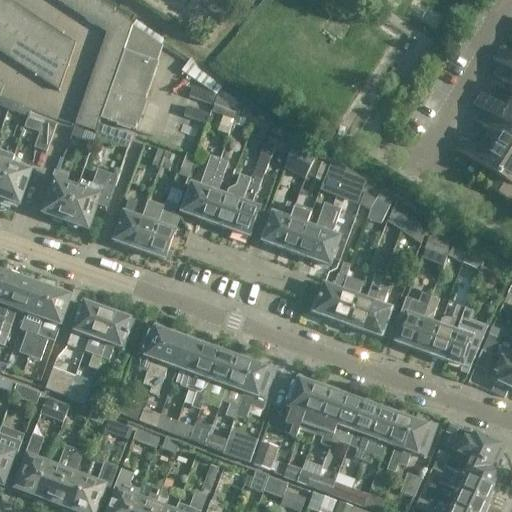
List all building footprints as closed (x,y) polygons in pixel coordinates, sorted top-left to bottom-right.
[(0,0),(0,20),(11,3),(6,0),(0,0)] [(75,15),(84,0),(70,0),(65,8),(75,15)] [(86,21),(98,3),(93,0),(84,0),(75,15),(86,21)] [(0,20),(0,24),(8,30),(21,9),(11,3),(0,20)] [(96,28),(108,9),(98,3),(86,21),(96,28)] [(8,30),(18,36),(31,16),(21,9),(8,30)] [(106,35),(132,25),(108,9),(96,28),(106,35)] [(18,36),(28,43),(41,22),(31,16),(18,36)] [(28,43),(37,49),(51,29),(41,22),(28,43)] [(0,41),(8,30),(0,24),(0,41)] [(102,46),(123,53),(132,25),(106,35),(102,46)] [(100,119),(134,131),(158,63),(157,63),(163,48),(132,27),(100,119)] [(37,49),(47,55),(61,35),(51,29),(37,49)] [(18,36),(8,30),(0,41),(0,53),(5,56),(18,36)] [(47,55),(57,62),(67,68),(75,45),(61,35),(47,55)] [(28,43),(18,36),(5,56),(14,63),(28,43)] [(37,49),(28,43),(14,63),(24,69),(37,49)] [(123,53),(102,46),(98,57),(119,65),(123,53)] [(47,55),(37,49),(24,69),(34,76),(47,55)] [(511,56),(501,49),(493,61),(500,66),(500,65),(511,72),(511,56)] [(44,82),(57,62),(47,55),(34,76),(44,82)] [(119,65),(98,57),(94,69),(115,76),(119,65)] [(57,62),(44,82),(59,92),(67,68),(57,62)] [(511,95),(509,99),(511,101),(511,72),(500,65),(500,66),(493,77),(511,88),(511,95)] [(115,76),(94,69),(90,80),(111,88),(115,76)] [(111,88),(90,80),(86,92),(107,99),(111,88)] [(107,99),(86,92),(82,103),(103,110),(107,99)] [(511,101),(509,99),(504,108),(482,94),(474,106),(481,111),(481,110),(511,129),(511,101)] [(0,107),(7,111),(10,103),(0,99),(0,107)] [(238,109),(215,100),(211,113),(233,121),(238,109)] [(10,103),(7,111),(20,115),(22,108),(10,103)] [(103,110),(82,103),(78,115),(99,122),(103,110)] [(184,121),(205,126),(208,112),(187,107),(184,121)] [(490,145),(511,158),(511,129),(481,110),(481,111),(474,122),(496,136),(490,145)] [(33,149),(46,154),(56,125),(28,115),(24,129),(39,134),(33,149)] [(99,122),(78,115),(74,126),(95,133),(99,122)] [(127,150),(128,149),(132,136),(99,125),(94,139),(127,150)] [(268,133),(257,129),(253,137),(264,141),(268,133)] [(283,154),(288,142),(271,135),(266,147),(283,154)] [(463,139),(455,151),(495,177),(488,189),(507,201),(511,192),(511,158),(490,145),(485,153),(463,139)] [(152,166),(159,169),(164,153),(157,150),(152,166)] [(0,197),(11,166),(14,157),(0,152),(0,197)] [(169,172),(174,157),(164,153),(159,169),(169,172)] [(189,173),(195,158),(186,155),(180,170),(189,173)] [(198,221),(219,161),(210,157),(199,189),(191,186),(181,215),(198,221)] [(302,157),(298,164),(309,170),(313,164),(302,157)] [(219,161),(198,221),(214,227),(225,198),(217,195),(228,164),(219,161)] [(334,163),(327,175),(341,183),(349,171),(334,163)] [(11,166),(0,197),(19,205),(32,168),(21,164),(19,169),(11,166)] [(316,187),(321,189),(327,172),(313,164),(309,170),(320,176),(319,178),(316,187)] [(76,191),(64,223),(87,231),(97,206),(105,208),(115,179),(97,172),(89,195),(76,191)] [(362,191),(364,187),(347,175),(344,185),(341,184),(338,191),(337,197),(357,203),(362,190),(362,191)] [(228,190),(225,198),(214,227),(231,233),(250,180),(239,176),(235,186),(228,190)] [(64,223),(76,191),(63,186),(65,181),(56,177),(42,215),(64,223)] [(250,180),(231,233),(249,239),(259,211),(250,207),(255,194),(256,195),(261,181),(251,177),(250,180)] [(369,212),(375,201),(363,194),(359,206),(369,212)] [(294,207),(279,250),(296,256),(306,228),(298,225),(307,198),(298,196),(294,207)] [(370,214),(385,222),(393,206),(378,198),(370,214)] [(130,250),(140,221),(132,218),(137,203),(128,200),(113,243),(130,250)] [(140,221),(130,250),(148,256),(164,208),(147,202),(141,221),(140,221)] [(164,208),(148,256),(164,261),(168,262),(171,254),(167,253),(174,233),(170,231),(173,223),(171,223),(177,206),(167,202),(164,208)] [(290,218),(294,207),(286,204),(281,219),(272,215),(262,244),(279,250),(290,218)] [(306,228),(296,256),(312,262),(332,208),(324,205),(314,231),(306,228)] [(328,219),(312,262),(330,268),(340,240),(331,237),(340,211),(332,208),(328,219)] [(400,232),(408,220),(393,211),(386,223),(400,232)] [(408,220),(400,232),(412,240),(417,227),(408,220)] [(441,258),(442,255),(446,256),(451,250),(446,245),(429,238),(424,251),(441,258)] [(461,264),(467,255),(468,252),(455,245),(451,250),(446,256),(461,265),(461,264)] [(467,255),(461,264),(479,272),(483,265),(467,255)] [(331,321),(346,278),(350,267),(343,264),(339,276),(337,275),(332,290),(322,286),(312,315),(331,321)] [(481,269),(475,281),(487,287),(492,274),(481,269)] [(1,274),(0,277),(0,330),(18,280),(1,274)] [(364,333),(383,280),(374,277),(366,302),(357,299),(347,327),(364,333)] [(346,278),(331,321),(347,327),(357,299),(349,296),(354,281),(346,278)] [(18,280),(0,330),(0,346),(3,348),(16,312),(25,315),(36,286),(18,280)] [(383,280),(364,333),(381,339),(391,311),(382,308),(391,283),(383,280)] [(18,354),(21,355),(21,356),(29,359),(53,292),(36,286),(25,315),(34,318),(29,332),(26,332),(18,354)] [(60,327),(70,298),(53,292),(29,359),(28,362),(27,365),(32,367),(34,360),(40,362),(47,341),(54,343),(60,327)] [(395,328),(400,330),(395,344),(412,351),(431,298),(422,295),(418,305),(405,300),(395,328)] [(431,298),(412,351),(429,357),(439,328),(438,328),(430,325),(439,301),(431,298)] [(81,303),(66,347),(75,350),(80,335),(88,337),(97,309),(81,303)] [(446,363),(464,310),(456,307),(451,320),(445,319),(441,320),(438,328),(439,328),(429,357),(446,363)] [(83,353),(92,356),(88,368),(96,371),(101,359),(115,316),(97,309),(88,337),(88,338),(83,353)] [(464,310),(446,363),(462,368),(461,372),(468,375),(488,327),(470,321),(472,313),(464,310)] [(115,316),(101,359),(109,362),(114,347),(123,351),(132,322),(115,316)] [(138,356),(139,357),(151,361),(146,375),(142,373),(140,378),(144,379),(142,386),(149,388),(168,335),(161,332),(163,327),(149,323),(138,356)] [(499,341),(503,333),(491,328),(488,335),(499,341)] [(168,335),(149,388),(151,389),(149,394),(157,398),(168,367),(176,370),(186,341),(168,335)] [(481,352),(490,356),(492,357),(499,341),(488,335),(481,352)] [(186,341),(176,370),(184,373),(179,388),(187,390),(202,347),(186,341)] [(187,390),(196,393),(191,409),(200,412),(202,405),(201,404),(219,353),(202,347),(187,390)] [(481,352),(475,369),(483,372),(490,356),(481,352)] [(201,404),(202,405),(216,410),(219,402),(235,359),(219,353),(201,404)] [(511,390),(511,365),(507,363),(508,361),(502,358),(495,374),(498,375),(495,383),(497,384),(493,392),(505,398),(508,389),(511,390)] [(229,405),(227,412),(225,417),(233,420),(234,417),(253,365),(235,359),(219,402),(229,405)] [(264,402),(276,369),(261,364),(260,368),(253,365),(234,417),(243,420),(251,397),(264,402)] [(52,369),(45,390),(67,399),(72,382),(73,382),(75,378),(52,369)] [(281,408),(282,408),(292,411),(287,426),(283,435),(290,437),(290,438),(295,440),(299,430),(297,430),(313,387),(305,384),(306,380),(292,375),(281,408)] [(0,380),(0,389),(12,394),(15,386),(0,380)] [(86,402),(90,389),(73,382),(72,382),(67,399),(84,406),(85,402),(86,402)] [(11,397),(36,406),(40,395),(16,385),(11,397)] [(90,389),(86,402),(97,406),(102,391),(91,387),(90,389)] [(314,436),(329,393),(313,387),(297,430),(299,430),(314,436)] [(329,393),(314,436),(322,438),(319,444),(328,448),(346,399),(329,393)] [(137,422),(141,410),(128,405),(131,397),(119,394),(112,413),(137,422)] [(46,399),(39,417),(62,426),(69,408),(46,399)] [(346,399),(328,448),(337,451),(339,444),(348,447),(353,433),(363,405),(346,399)] [(76,403),(71,415),(87,421),(92,410),(76,403)] [(363,405),(348,447),(356,450),(353,459),(361,462),(379,411),(363,405)] [(102,426),(106,415),(92,409),(92,410),(87,421),(102,426)] [(141,410),(137,422),(156,429),(160,417),(141,410)] [(379,411),(361,462),(370,465),(373,457),(381,460),(386,445),(396,417),(379,411)] [(171,435),(175,422),(160,417),(156,429),(156,430),(171,435)] [(396,417),(386,445),(394,448),(386,471),(394,474),(398,466),(413,423),(396,417)] [(436,427),(422,421),(421,426),(413,423),(398,466),(406,469),(411,454),(424,459),(436,427)] [(175,422),(171,435),(189,442),(189,441),(193,429),(193,428),(175,422)] [(126,446),(132,430),(115,424),(109,440),(126,446)] [(446,434),(455,439),(460,429),(452,425),(450,424),(446,434)] [(0,486),(3,487),(14,456),(16,457),(21,444),(23,437),(0,429),(0,486)] [(193,429),(189,441),(204,447),(209,435),(193,429)] [(155,450),(159,440),(136,431),(132,441),(155,450)] [(503,449),(467,432),(463,442),(459,440),(455,451),(457,452),(456,455),(470,462),(471,460),(494,470),(494,469),(503,449)] [(26,457),(14,490),(34,498),(47,465),(35,461),(43,440),(32,435),(24,456),(26,457)] [(209,435),(204,447),(204,448),(212,451),(212,450),(221,453),(225,442),(217,438),(209,435)] [(174,455),(179,444),(179,443),(166,438),(161,449),(174,455)] [(249,465),(257,441),(246,438),(242,448),(227,443),(225,442),(221,453),(223,454),(222,455),(249,465)] [(252,466),(269,472),(277,449),(260,443),(252,466)] [(66,448),(60,462),(58,469),(47,465),(34,498),(54,505),(74,451),(66,448)] [(74,451),(54,505),(72,511),(73,511),(85,480),(75,476),(83,454),(74,451)] [(434,462),(444,467),(449,456),(438,451),(434,462)] [(456,472),(495,490),(503,473),(494,469),(494,470),(471,460),(470,462),(467,468),(460,464),(457,471),(456,471),(456,472)] [(444,467),(434,462),(431,470),(441,474),(444,467)] [(85,480),(73,511),(96,511),(105,490),(109,491),(117,470),(104,466),(97,484),(85,480)] [(287,466),(283,479),(296,484),(301,471),(287,466)] [(116,492),(107,511),(131,511),(136,499),(139,491),(129,487),(133,476),(120,471),(113,491),(116,492)] [(301,471),(296,484),(313,490),(318,477),(301,471)] [(459,493),(488,506),(495,490),(456,472),(449,488),(459,493)] [(254,473),(251,484),(249,490),(262,495),(263,493),(268,478),(254,473)] [(400,494),(414,499),(422,480),(406,475),(400,494)] [(318,477),(313,490),(329,496),(330,496),(334,484),(334,483),(318,477)] [(282,500),(285,492),(287,486),(268,478),(263,493),(282,500)] [(427,479),(424,487),(423,487),(419,495),(420,495),(430,500),(437,483),(427,479)] [(334,484),(330,496),(346,502),(351,490),(334,484)] [(162,488),(158,498),(152,511),(169,511),(163,510),(170,491),(162,488)] [(351,490),(346,502),(363,509),(368,496),(352,490),(351,490)] [(285,492),(282,500),(280,506),(295,511),(300,511),(305,500),(285,492)] [(200,511),(206,498),(194,493),(188,509),(177,505),(174,511),(200,511)] [(451,509),(456,511),(484,511),(488,506),(459,493),(451,509)] [(136,499),(131,511),(152,511),(158,498),(150,495),(146,503),(136,499)] [(221,511),(223,508),(220,507),(224,498),(214,495),(207,511),(221,511)] [(312,495),(308,508),(317,511),(331,511),(335,504),(312,495)] [(430,500),(420,495),(414,508),(423,511),(427,511),(432,501),(430,500)] [(368,496),(363,509),(372,511),(380,511),(384,503),(368,497),(368,496)]
